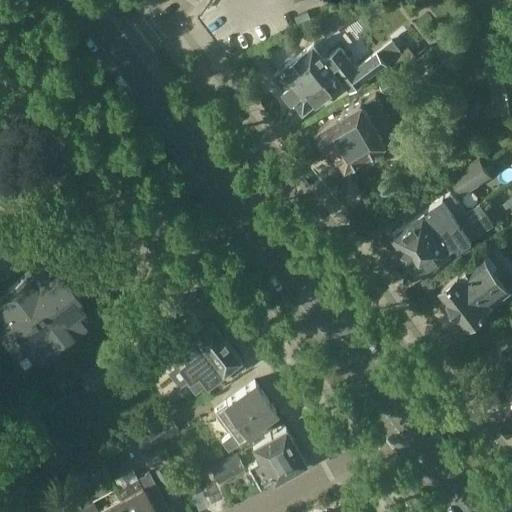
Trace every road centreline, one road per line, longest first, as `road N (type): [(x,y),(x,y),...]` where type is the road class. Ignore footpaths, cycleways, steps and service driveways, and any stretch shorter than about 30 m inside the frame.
road 1 (secondary): [(408,426),(120,53)]
road 2 (residential): [(408,426),(255,511)]
